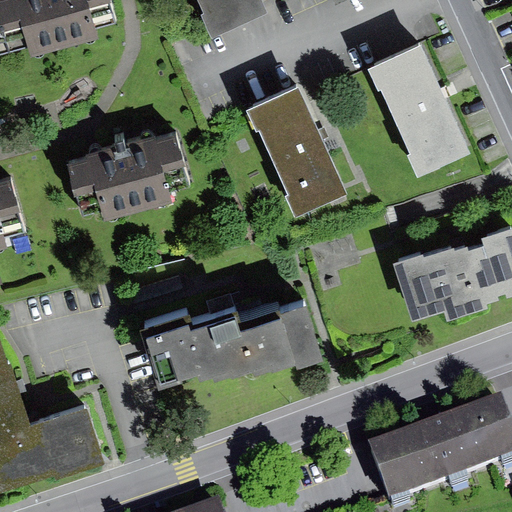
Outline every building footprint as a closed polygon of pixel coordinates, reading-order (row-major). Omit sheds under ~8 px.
[(0,0),(11,39),(31,33),(34,43),(99,25),(97,17),(117,11),(113,0),(0,0)] [(0,0),(0,43),(11,39),(0,0)] [(203,0),(212,22),(261,0),(203,0)] [(419,42),(366,65),(377,88),(381,86),(412,154),(408,155),(416,174),(468,150),(419,42)] [(300,85),(247,109),(257,132),(262,130),(291,195),(287,196),(296,217),(348,194),(300,85)] [(89,146),(68,152),(83,205),(105,199),(107,207),(172,189),(172,182),(192,177),(176,122),(157,128),(156,124),(129,132),(126,122),(113,126),(115,134),(88,142),(89,146)] [(0,237),(7,235),(5,229),(25,224),(10,169),(0,171),(0,237)] [(511,224),(400,257),(417,316),(511,288),(511,224)] [(179,274),(131,289),(135,300),(182,286),(179,274)] [(190,302),(145,318),(160,369),(182,363),(181,359),(199,355),(201,361),(213,357),(215,362),(231,356),(233,358),(254,351),(256,356),(272,350),(273,352),(296,344),(298,349),(322,341),(304,286),(241,308),(235,293),(192,306),(190,302)] [(0,321),(0,440),(38,428),(32,410),(12,347),(9,348),(0,321)] [(32,410),(38,428),(0,440),(0,477),(56,460),(58,465),(106,450),(88,393),(32,410)] [(511,422),(505,405),(374,453),(393,505),(511,461),(511,422)] [(188,511),(224,511),(220,501),(188,511)]
